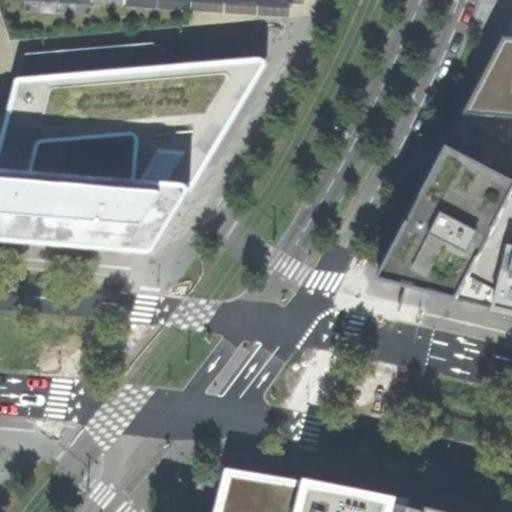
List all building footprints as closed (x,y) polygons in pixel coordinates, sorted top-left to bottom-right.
[(37,31),(25,72),(149,66),(151,33),(37,31)] [(511,38),(456,143),(511,172),(511,38)] [(0,240),(135,248),(158,251),(195,189),(266,71),(262,65),(154,74),(15,87),(0,145),(0,240)] [(511,172),(456,143),(393,265),(392,268),(390,272),(395,273),(426,281),(467,291),(511,204),(511,172)] [(511,204),(467,291),(511,302),(511,204)] [(407,511),(410,504),(414,492),(266,461),(263,474),(239,468),(229,511),(407,511)]
